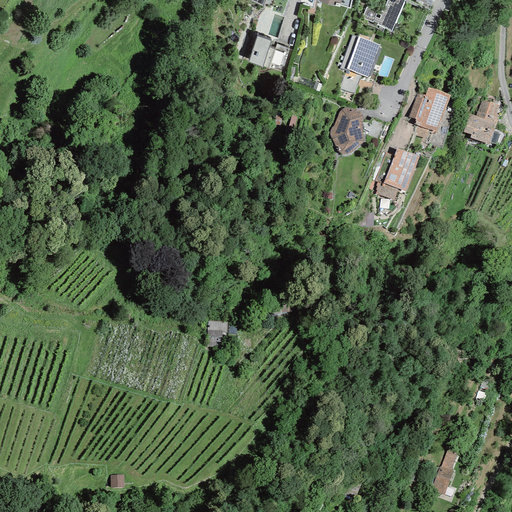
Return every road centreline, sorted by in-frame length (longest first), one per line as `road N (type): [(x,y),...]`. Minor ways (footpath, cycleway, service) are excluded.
road 1 (residential): [(388,120),(440,0)]
road 2 (track): [(511,123),(498,74),(502,0)]
